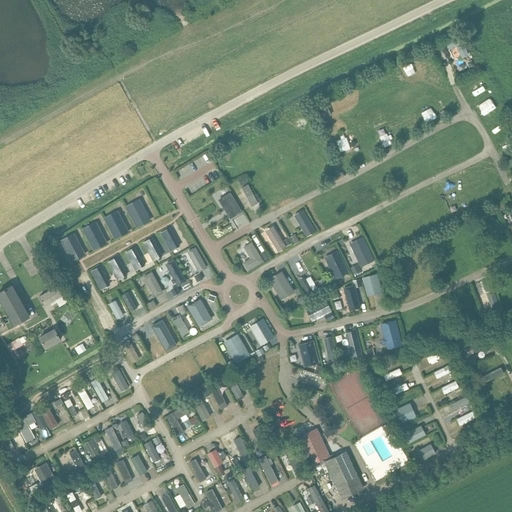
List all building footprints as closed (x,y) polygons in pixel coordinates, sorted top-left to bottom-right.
[(453,39),(445,42),(449,50),(456,46),(461,57),(468,54),(463,43),(460,36),(453,39)] [(442,43),(436,45),(452,79),(457,77),(442,43)] [(466,81),(469,86),(481,80),(479,75),(466,81)] [(320,111),(329,106),(324,97),(315,101),(320,111)] [(338,112),(328,118),(333,127),(343,121),(338,112)] [(238,178),(252,203),(260,199),(246,174),(238,178)] [(227,201),(222,204),(230,218),(241,212),(230,193),(224,197),(227,201)] [(140,202),(127,209),(137,228),(150,221),(140,202)] [(118,214),(105,221),(115,240),(128,233),(118,214)] [(96,225),(83,232),(93,251),(106,244),(96,225)] [(169,228),(161,233),(170,251),(179,246),(169,228)] [(75,236),(61,243),(71,262),(85,255),(75,236)] [(152,238),(143,243),(153,260),(161,256),(152,238)] [(364,242),(351,248),(360,267),(373,261),(364,242)] [(263,263),(252,244),(243,249),(250,260),(243,265),(247,273),(263,263)] [(134,248),(125,253),(135,270),(144,265),(134,248)] [(195,248),(188,252),(199,272),(206,268),(195,248)] [(339,255),(326,261),(334,279),(348,273),(339,255)] [(117,257),(108,262),(117,280),(126,275),(117,257)] [(174,260),(166,264),(178,285),(186,281),(174,260)] [(99,267),(91,272),(100,289),(109,285),(99,267)] [(168,270),(163,272),(165,278),(171,276),(168,270)] [(148,275),(144,277),(155,296),(162,292),(153,276),(154,275),(152,271),(147,274),(148,275)] [(274,276),(268,280),(281,299),(292,292),(281,274),(276,278),(274,276)] [(376,274),(362,278),(367,296),(381,292),(376,274)] [(0,296),(15,324),(29,317),(12,286),(0,292),(0,296)] [(354,286),(344,288),(350,311),(360,308),(354,286)] [(44,305),(62,295),(57,287),(39,297),(44,305)] [(493,291),(486,293),(494,315),(501,313),(493,291)] [(199,300),(186,308),(198,327),(211,320),(199,300)] [(315,304),(308,308),(315,320),(331,312),(325,300),(315,305),(315,304)] [(170,309),(174,316),(179,314),(175,306),(170,309)] [(264,321),(251,329),(260,343),(273,336),(264,321)] [(395,322),(381,325),(387,349),(401,345),(395,322)] [(186,324),(179,328),(181,332),(188,329),(186,324)] [(45,348),(60,339),(54,329),(39,338),(45,348)] [(356,332),(346,334),(351,353),(346,354),(348,360),(362,357),(356,332)] [(81,334),(71,340),(75,346),(85,341),(81,334)] [(11,342),(15,351),(27,346),(23,337),(11,342)] [(239,338),(226,345),(236,363),(249,355),(239,338)] [(312,341),(299,345),(305,367),(318,364),(314,349),(312,341)] [(470,346),(463,349),(470,365),(477,362),(473,354),(478,352),(474,342),(469,344),(470,346)] [(78,355),(85,351),(82,344),(74,348),(78,355)] [(118,359),(111,362),(116,372),(123,369),(118,359)] [(233,370),(228,372),(236,390),(241,388),(233,370)] [(303,370),(301,377),(325,385),(327,378),(303,370)] [(224,410),(237,404),(225,375),(211,381),(224,410)] [(85,401),(92,398),(84,379),(77,382),(85,401)] [(100,381),(95,383),(99,393),(104,391),(100,381)] [(243,401),(251,396),(247,387),(238,391),(243,401)] [(70,390),(64,392),(70,410),(76,408),(70,390)] [(199,413),(206,409),(195,390),(189,393),(199,413)] [(184,396),(165,405),(175,427),(183,424),(181,421),(190,417),(187,411),(183,413),(181,408),(188,405),(184,396)] [(49,421),(58,416),(50,401),(40,406),(49,421)] [(409,403),(393,411),(399,425),(416,417),(409,403)] [(137,407),(129,411),(136,425),(144,421),(137,407)] [(191,416),(197,414),(193,407),(188,409),(191,416)] [(31,414),(15,422),(25,442),(33,438),(26,424),(34,420),(31,414)] [(111,416),(104,418),(112,441),(119,439),(111,416)] [(407,434),(423,426),(418,416),(403,424),(407,434)] [(126,420),(120,424),(125,432),(122,434),(124,438),(127,437),(129,440),(135,437),(126,420)] [(158,427),(143,434),(152,453),(166,446),(158,427)] [(330,455),(317,427),(296,437),(310,466),(314,464),(315,467),(324,463),(341,499),(364,489),(346,450),(335,456),(334,454),(330,455)] [(91,430),(84,433),(90,450),(98,447),(91,430)] [(429,448),(427,442),(430,441),(429,436),(409,441),(412,452),(429,448)] [(74,439),(68,441),(72,454),(78,453),(74,439)] [(136,466),(145,464),(141,445),(131,447),(136,466)] [(280,450),(285,462),(290,459),(285,448),(280,450)] [(115,451),(124,474),(137,470),(130,451),(123,454),(121,449),(115,451)] [(216,450),(208,454),(215,466),(222,462),(221,459),(226,457),(223,451),(218,454),(216,450)] [(265,456),(259,459),(271,484),(278,481),(270,465),(272,463),(269,457),(267,459),(265,456)] [(205,459),(199,463),(204,473),(200,475),(202,482),(208,480),(215,477),(205,459)] [(47,463),(34,470),(45,489),(57,483),(47,463)] [(109,481),(115,480),(111,463),(105,464),(109,481)] [(238,478),(245,474),(239,463),(233,466),(238,478)] [(91,467),(85,470),(95,489),(100,486),(91,467)] [(204,483),(214,503),(221,500),(211,479),(204,483)] [(230,489),(227,490),(229,495),(233,493),(237,501),(243,498),(234,480),(227,483),(230,489)] [(166,482),(159,486),(170,509),(177,505),(166,482)] [(68,493),(74,490),(71,483),(65,486),(68,493)] [(183,484),(176,488),(187,507),(194,503),(183,484)] [(312,496),(306,499),(310,505),(315,502),(321,511),(327,511),(329,511),(314,485),(308,489),(312,496)] [(52,502),(57,499),(54,492),(48,495),(52,502)] [(299,511),(307,509),(299,492),(292,495),(299,511)] [(132,511),(141,511),(132,494),(125,498),(132,511)] [(42,499),(47,511),(54,511),(55,511),(49,496),(42,499)] [(76,506),(81,503),(77,496),(72,498),(76,506)]
